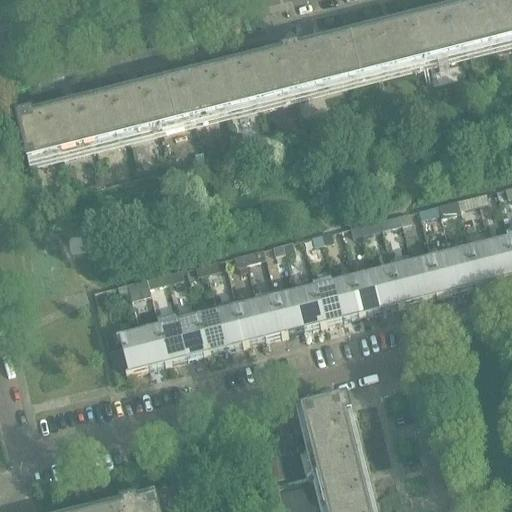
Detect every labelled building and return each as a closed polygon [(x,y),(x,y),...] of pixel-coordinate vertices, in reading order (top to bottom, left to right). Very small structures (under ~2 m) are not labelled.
[(511,3),(299,57),(298,52),(303,46),(298,41),(282,56),(284,61),(18,128),(28,169),(511,47),(511,3)] [(369,112),(363,113),(366,125),(376,123),(374,116),(369,112)] [(343,116),(329,120),(332,134),(347,130),(343,116)] [(267,139),(258,141),(261,152),(270,149),(267,139)] [(182,157),(168,160),(171,174),(185,171),(182,157)] [(487,199),(476,201),(479,210),(489,208),(487,199)] [(476,201),(467,204),(470,213),(479,210),(476,201)] [(448,209),(438,211),(440,220),(441,224),(461,219),(457,206),(448,209)] [(428,213),(425,214),(428,223),(431,223),(440,220),(438,211),(428,213)] [(399,221),(401,230),(411,227),(409,218),(399,221)] [(390,223),(380,226),(382,235),(392,232),(401,230),(399,221),(390,223)] [(370,228),(360,231),(362,240),(373,237),(370,228)] [(360,231),(351,233),(353,242),(362,240),(360,231)] [(321,240),(324,249),(334,247),(331,238),(321,240)] [(321,240),(312,243),(314,252),(324,249),(321,240)] [(511,260),(508,245),(489,250),(498,288),(511,284),(511,260)] [(283,250),(285,259),(295,257),(293,248),(283,250)] [(283,250),(273,252),(276,262),(285,259),(283,250)] [(489,250),(469,254),(479,293),(498,288),(489,250)] [(448,251),(428,256),(430,264),(440,303),(460,298),(450,259),(448,251)] [(469,254),(450,259),(460,298),(479,293),(469,254)] [(244,260),(234,262),(237,271),(246,269),(244,260)] [(430,264),(411,269),(421,308),(440,303),(430,264)] [(411,269),(392,274),(401,312),(421,308),(411,269)] [(205,270),(196,272),(198,281),(207,279),(205,270)] [(392,274),(372,279),(382,317),(401,312),(392,274)] [(166,279),(157,282),(159,291),(169,288),(166,279)] [(312,284),(315,293),(324,332),(343,327),(334,289),(331,279),(312,284)] [(372,279),(353,284),(363,322),(382,317),(372,279)] [(148,284),(127,289),(130,298),(132,306),(152,301),(148,284)] [(353,284),(334,289),(343,327),(363,322),(353,284)] [(127,289),(118,291),(120,301),(130,298),(127,289)] [(315,293),(295,298),(304,337),(324,332),(315,293)] [(273,295),(254,300),(256,308),(266,347),(285,342),(275,303),(273,295)] [(295,298),(275,303),(285,342),(304,337),(295,298)] [(215,309),(217,318),(227,356),(246,351),(237,313),(234,304),(215,309)] [(256,308),(237,313),(246,351),(266,347),(256,308)] [(196,314),(198,323),(207,361),(227,356),(217,318),(215,309),(196,314)] [(198,323),(178,328),(188,366),(207,361),(198,323)] [(178,328),(159,333),(169,371),(188,366),(178,328)] [(159,333),(140,337),(149,376),(169,371),(159,333)] [(129,380),(126,380),(127,382),(149,376),(140,337),(117,343),(117,344),(120,344),(122,353),(128,376),(129,380)] [(128,376),(122,353),(110,356),(116,379),(128,376)] [(369,511),(343,405),(302,415),(325,511),(369,511)] [(279,459),(269,461),(275,485),(285,482),(279,459)]
